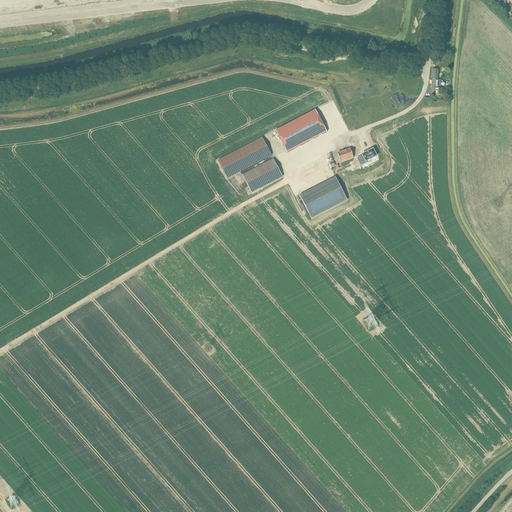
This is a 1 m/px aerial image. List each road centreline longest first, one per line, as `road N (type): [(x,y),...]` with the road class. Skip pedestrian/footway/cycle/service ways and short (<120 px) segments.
road 1 (unclassified): [(0,95),(87,81),(234,36),(350,60),(411,68),(424,62)]
road 2 (unclassified): [(208,0),(0,24)]
